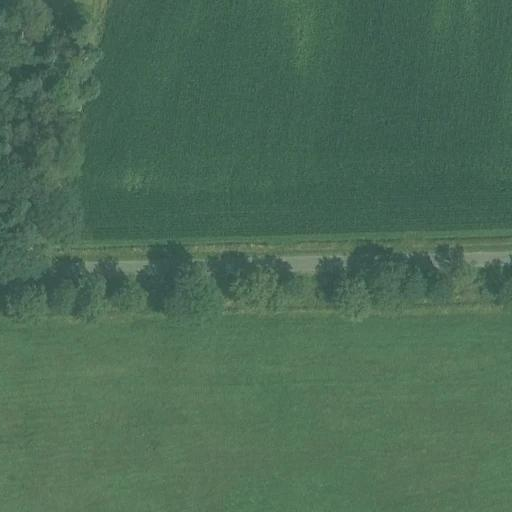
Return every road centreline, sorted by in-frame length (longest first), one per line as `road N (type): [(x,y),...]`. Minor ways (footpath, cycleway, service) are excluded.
road 1 (unclassified): [(0,268),(511,256)]
road 2 (track): [(52,267),(98,64),(97,0)]
